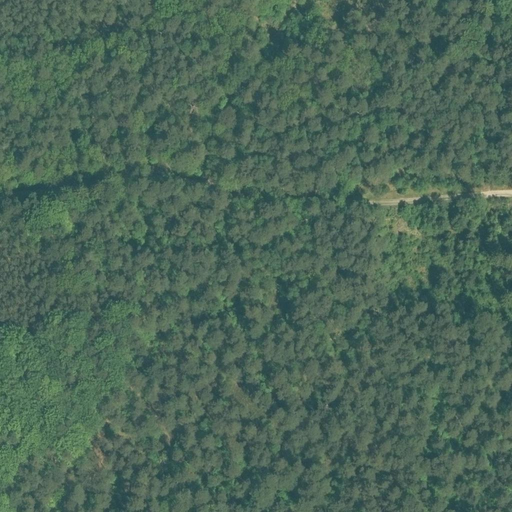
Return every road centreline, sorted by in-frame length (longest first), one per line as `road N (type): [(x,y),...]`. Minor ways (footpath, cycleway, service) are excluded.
road 1 (track): [(244,196),(261,225),(376,340),(511,497)]
road 2 (track): [(511,192),(386,202),(244,196)]
road 3 (track): [(203,186),(147,173),(33,193)]
